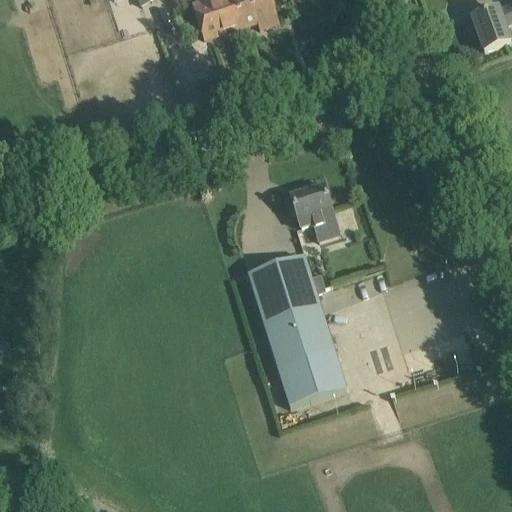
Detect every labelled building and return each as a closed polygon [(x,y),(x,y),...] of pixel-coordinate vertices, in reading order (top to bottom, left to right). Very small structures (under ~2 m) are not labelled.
[(233,0),(219,0),(192,9),(204,44),(245,30),(239,10),(237,10),(233,0)] [(233,0),(237,10),(239,10),(245,30),(257,26),(260,34),(279,27),(270,0),(233,0)] [(511,8),(472,23),(484,56),(511,45),(511,41),(508,32),(511,30),(511,8)] [(308,190),(284,197),(290,218),(296,216),(302,234),(314,230),(319,246),(340,240),(324,191),(309,195),(308,190)] [(422,238),(410,243),(415,254),(426,249),(422,238)] [(305,262),(248,280),(278,376),(290,413),(331,400),(348,395),(347,394),(335,357),(317,298),(311,281),(305,262)]
